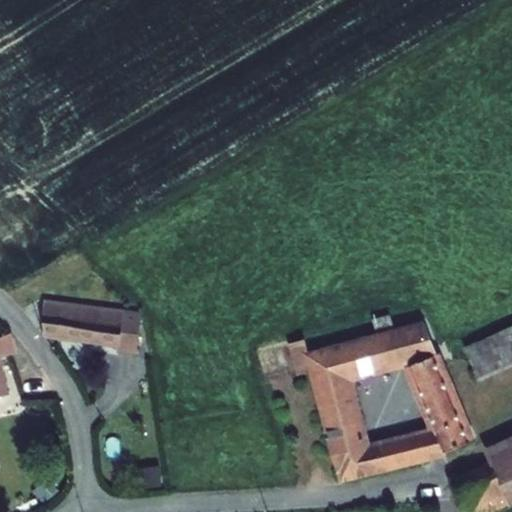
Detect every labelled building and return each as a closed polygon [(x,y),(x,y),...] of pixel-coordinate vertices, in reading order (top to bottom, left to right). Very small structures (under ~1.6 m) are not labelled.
[(131,306),(60,304),(60,337),(130,340),(131,323),(136,323),(137,312),(131,312),(131,306)] [(511,321),(461,343),(475,376),(511,360),(511,321)] [(0,393),(2,393),(0,386),(0,358),(13,353),(5,336),(0,337),(0,393)] [(320,385),(342,470),(398,456),(394,438),(361,445),(357,422),(389,412),(426,395),(444,439),(472,428),(432,337),(320,385)] [(486,465),(447,479),(465,511),(485,511),(511,501),(511,444),(482,456),(486,465)]
